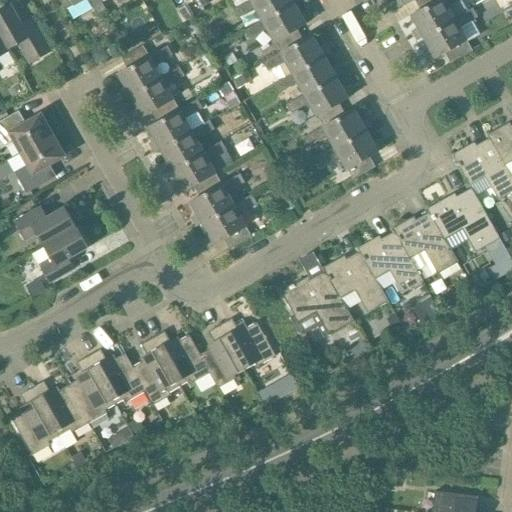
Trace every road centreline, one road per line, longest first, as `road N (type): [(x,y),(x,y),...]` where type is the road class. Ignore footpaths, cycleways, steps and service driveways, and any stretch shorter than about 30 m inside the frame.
road 1 (tertiary): [(146,511),(332,432),(511,333)]
road 2 (residential): [(156,260),(172,284),(206,293),(408,176),(418,159),(416,140),(401,111)]
road 3 (residential): [(60,90),(156,260)]
road 4 (residential): [(0,345),(156,260)]
road 5 (residential): [(401,111),(341,0)]
road 6 (residential): [(401,111),(511,50)]
